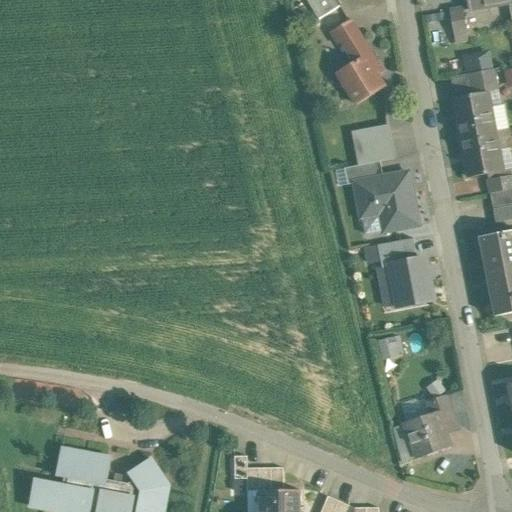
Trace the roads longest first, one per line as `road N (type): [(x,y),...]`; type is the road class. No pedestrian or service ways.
road 1 (residential): [(407,0),(506,511)]
road 2 (residential): [(465,511),(230,411)]
road 3 (track): [(230,411),(78,373),(0,367)]
